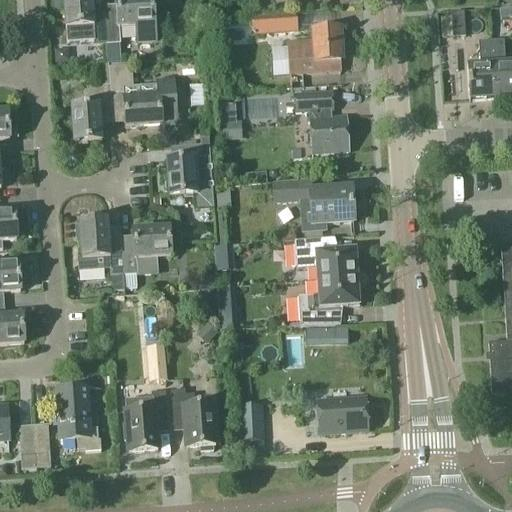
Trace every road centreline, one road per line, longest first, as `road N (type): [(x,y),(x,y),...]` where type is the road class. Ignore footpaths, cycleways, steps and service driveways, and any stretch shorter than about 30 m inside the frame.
road 1 (tertiary): [(436,495),(399,143)]
road 2 (residential): [(0,371),(35,368),(59,347),(49,187)]
road 3 (tertiary): [(399,143),(390,0)]
